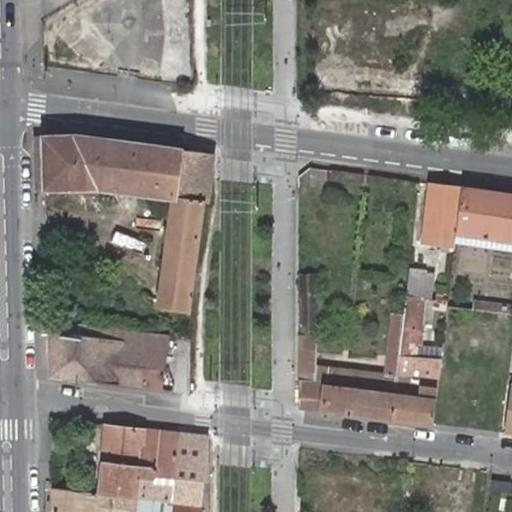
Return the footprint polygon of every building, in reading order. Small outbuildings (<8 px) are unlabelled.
[(40,136),(41,190),(97,189),(104,139),(74,135),(40,136)] [(180,150),(104,139),(97,189),(173,199),(173,198),(180,150)] [(210,154),(180,150),(173,198),(202,202),(203,200),(205,200),(210,154)] [(460,188),(429,184),(423,242),(453,246),(453,243),(454,233),(460,188)] [(511,195),(460,188),(454,233),(511,240),(511,195)] [(173,199),(157,310),(186,314),(202,202),(173,198),(173,199)] [(511,249),(511,240),(454,233),(453,243),(511,249)] [(408,298),(430,300),(433,275),(411,272),(408,298)] [(436,292),(435,300),(445,302),(447,294),(436,292)] [(405,297),(404,306),(417,307),(417,304),(430,305),(430,300),(408,298),(405,297)] [(445,302),(435,300),(434,310),(444,311),(445,302)] [(403,316),(392,314),(390,335),(401,336),(403,316)] [(45,331),(46,377),(117,387),(117,384),(141,387),(161,390),(168,333),(81,324),(79,336),(45,331)] [(401,336),(390,335),(385,378),(396,379),(398,364),(399,359),(400,347),(401,336)] [(317,336),(299,336),(300,409),(392,421),(396,379),(385,378),(317,370),(317,336)] [(411,348),(400,347),(399,359),(410,360),(411,348)] [(398,364),(396,379),(392,421),(433,426),(433,420),(437,391),(439,368),(398,364)] [(207,438),(103,426),(96,494),(171,503),(200,506),(207,438)] [(492,479),(490,490),(509,493),(510,482),(492,479)] [(50,488),(50,511),(170,511),(171,503),(96,494),(50,488)] [(171,503),(170,511),(199,511),(200,506),(171,503)]
